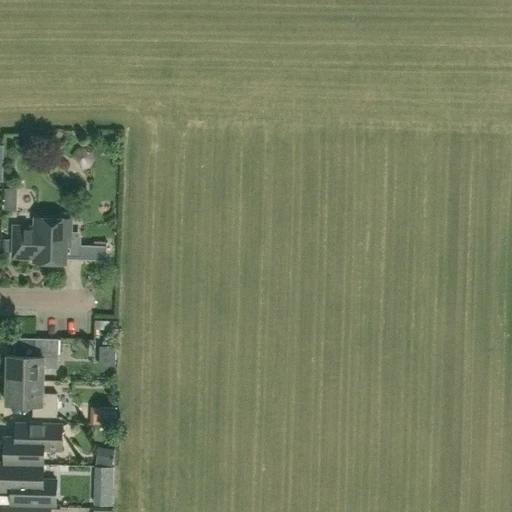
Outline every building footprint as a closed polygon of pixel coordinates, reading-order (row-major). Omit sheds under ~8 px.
[(36,217),(35,225),(12,224),(11,259),(34,260),(34,261),(66,262),(67,237),(71,237),(72,218),(36,217)] [(107,246),(81,245),(81,259),(107,260),(107,246)] [(8,379),(44,380),(44,367),(59,368),(59,339),(35,338),(35,356),(8,355),(8,379)] [(44,380),(8,379),(7,403),(34,404),(33,416),(57,417),(58,393),(43,393),(44,380)] [(104,407),(91,406),(90,424),(103,424),(104,407)] [(1,463),(44,464),(45,449),(62,449),(63,424),(17,423),(16,437),(6,437),(6,441),(3,443),(2,450),(6,452),(5,462),(1,462),(1,463)] [(44,464),(1,463),(1,473),(0,473),(0,484),(1,485),(1,489),(12,489),(11,503),(56,504),(57,480),(44,479),(44,464)]
